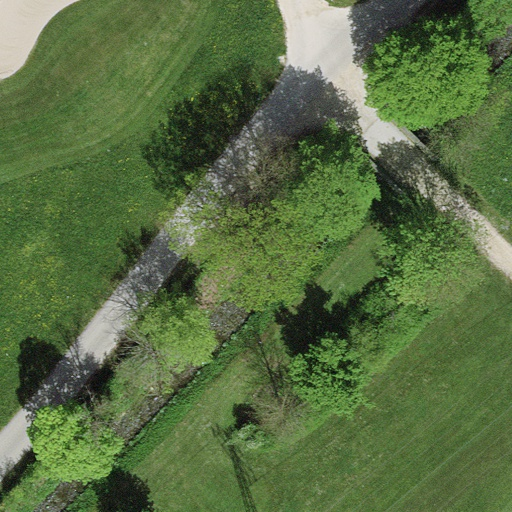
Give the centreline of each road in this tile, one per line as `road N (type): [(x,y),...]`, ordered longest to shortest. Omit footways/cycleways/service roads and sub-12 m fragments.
road 1 (track): [(0,447),(128,303),(260,131),(389,0)]
road 2 (track): [(323,68),(371,131),(511,268)]
